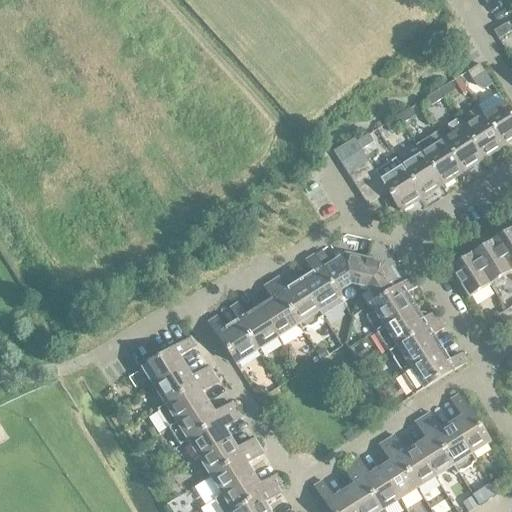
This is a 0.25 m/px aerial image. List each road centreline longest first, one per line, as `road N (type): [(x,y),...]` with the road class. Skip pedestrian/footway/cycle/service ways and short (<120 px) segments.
road 1 (residential): [(192,313),(335,225),(411,236)]
road 2 (residential): [(296,479),(474,374)]
road 3 (residential): [(296,479),(192,313)]
road 4 (residential): [(478,349),(411,236)]
